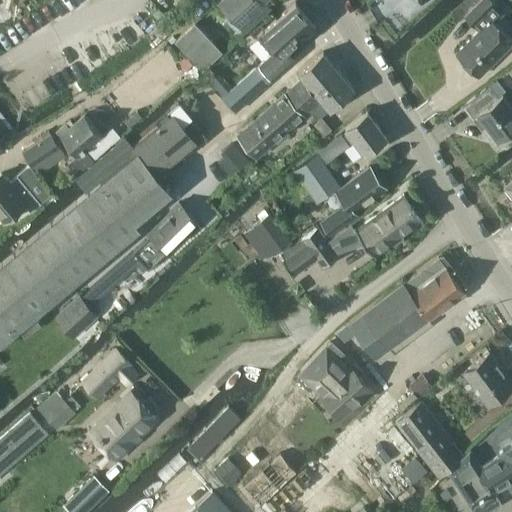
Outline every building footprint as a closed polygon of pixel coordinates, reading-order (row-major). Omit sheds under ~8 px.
[(264,0),(218,0),(246,29),(270,6),(264,0)] [(479,30),(455,53),(478,75),(511,41),(511,38),(495,21),(505,11),(497,3),(493,0),(480,0),(464,16),(474,26),(475,26),(479,30)] [(235,111),(294,59),(286,50),(316,24),(296,1),(256,36),(272,53),(258,66),(257,65),(222,97),(235,111)] [(199,64),(219,45),(195,20),(176,39),(199,64)] [(354,86),(323,51),(299,71),(303,76),(318,94),(306,105),(309,109),(317,118),(354,86)] [(318,94),(303,76),(264,110),(283,132),(309,109),(306,105),(318,94)] [(497,137),(510,127),(511,129),(511,102),(510,103),(502,93),(497,97),(489,86),(464,105),(476,120),(481,116),(497,137)] [(283,132),(264,110),(237,133),(256,155),(283,132)] [(341,132),(317,150),(326,161),(355,140),(364,152),(387,136),(367,110),(345,126),(350,133),(345,137),(341,132)] [(172,113),(171,114),(134,145),(138,150),(0,264),(0,341),(139,226),(134,220),(171,190),(155,171),(194,139),(172,113)] [(72,160),(80,169),(92,158),(85,149),(103,133),(85,113),(70,126),(67,122),(57,131),(77,155),(72,160)] [(60,146),(50,132),(23,151),(33,165),(60,146)] [(224,156),(218,161),(229,174),(231,176),(234,174),(249,160),(232,141),(220,152),(224,156)] [(340,183),(318,152),(295,168),(317,199),(340,183)] [(1,173),(0,173),(0,214),(5,220),(25,203),(31,210),(41,201),(51,193),(29,163),(18,174),(9,182),(1,173)] [(354,210),(385,186),(370,165),(337,189),(346,202),(321,220),(331,233),(357,214),(354,210)] [(355,228),(364,241),(374,254),(375,254),(375,253),(421,219),(422,219),(423,219),(404,193),(403,193),(403,194),(356,228),(356,227),(355,228)] [(133,250),(82,295),(97,311),(100,308),(92,300),(135,262),(143,271),(166,249),(167,250),(198,219),(180,201),(148,232),(150,233),(133,250)] [(291,241),(269,210),(251,222),(252,224),(241,232),(260,260),(272,252),(273,253),(291,241)] [(316,226),(280,252),(285,258),(284,259),(283,258),(282,259),(293,275),(294,274),(317,257),(323,265),(322,265),(323,266),(338,255),(337,254),(328,242),(327,240),(316,226)] [(376,356),(465,289),(439,254),(403,281),(350,321),(376,356)] [(80,293),(55,316),(73,335),(98,313),(80,293)] [(340,416),(371,387),(351,365),(348,367),(340,358),(344,353),(331,339),(300,373),(314,385),(315,384),(322,391),(320,393),(340,416)] [(119,374),(127,382),(137,372),(129,364),(131,362),(116,348),(83,380),(98,395),(119,374)] [(488,403),(511,384),(511,381),(489,351),(463,370),(488,403)] [(91,430),(116,456),(156,417),(131,391),(91,430)] [(56,426),(74,410),(59,394),(41,410),(56,426)] [(440,476),(463,454),(421,400),(396,420),(440,476)] [(179,453),(186,461),(237,412),(230,405),(179,453)] [(32,410),(0,439),(0,482),(54,434),(32,410)] [(511,487),(511,442),(499,451),(501,453),(481,466),(470,449),(449,470),(471,504),(507,481),(511,487)] [(250,509),(295,470),(278,451),(234,491),(250,509)] [(232,511),(213,490),(188,511),(232,511)]
